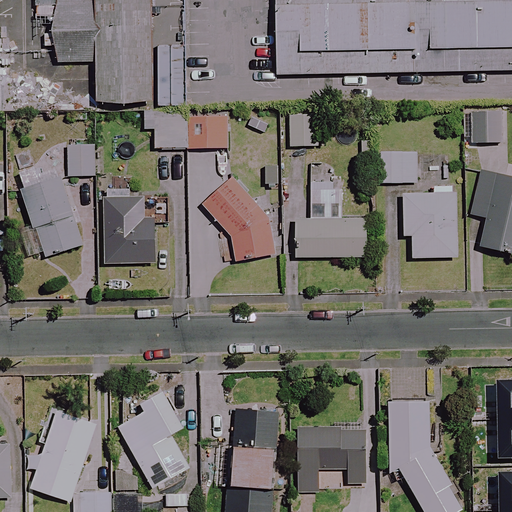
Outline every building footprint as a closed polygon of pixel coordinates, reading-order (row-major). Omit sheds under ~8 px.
[(143,0),(129,0),(49,2),(50,65),(85,64),(86,99),(147,98),(146,50),(145,50),(143,0)] [(290,5),(266,6),(267,82),(511,76),(511,0),(438,0),(439,1),(290,5)] [(156,135),(156,149),(229,150),(230,114),(143,113),(143,135),(156,135)] [(465,113),(465,140),(474,140),(474,143),(503,144),(504,114),(465,113)] [(318,148),(319,115),(291,114),(290,147),(318,148)] [(96,176),(94,147),(64,150),(67,179),(96,176)] [(417,184),(418,154),(381,153),(381,184),(417,184)] [(511,178),(479,173),(472,216),(488,218),(483,249),(511,254),(511,178)] [(36,226),(21,230),(29,258),(45,253),(46,258),(84,247),(63,179),(25,191),(36,226)] [(268,219),(234,179),(204,204),(233,239),(237,262),(274,256),(268,219)] [(312,221),(344,221),(343,183),(311,183),(312,221)] [(458,258),(456,187),(434,188),(434,195),(404,196),(405,237),(413,237),(414,260),(458,258)] [(130,203),(130,191),(105,191),(106,265),(156,264),(156,223),(168,223),(168,202),(130,203)] [(344,221),(312,221),(297,221),(298,259),(368,258),(368,220),(344,221)] [(184,430),(164,394),(144,405),(148,413),(120,428),(154,489),(190,470),(172,437),(184,430)] [(392,402),(389,468),(401,469),(425,511),(462,511),(463,511),(429,451),(432,405),(392,402)] [(511,485),(511,403),(478,419),(510,487),(511,485)] [(274,511),(281,412),(236,410),(234,450),(220,449),(217,487),(228,487),(226,511),(274,511)] [(28,456),(28,470),(39,470),(32,490),(72,503),(97,425),(57,412),(43,456),(28,456)] [(365,485),(367,429),(299,428),(298,492),(319,493),(320,470),(349,471),(349,484),(365,485)] [(13,444),(0,443),(0,499),(14,499),(13,444)] [(110,511),(111,493),(78,492),(77,511),(110,511)]
